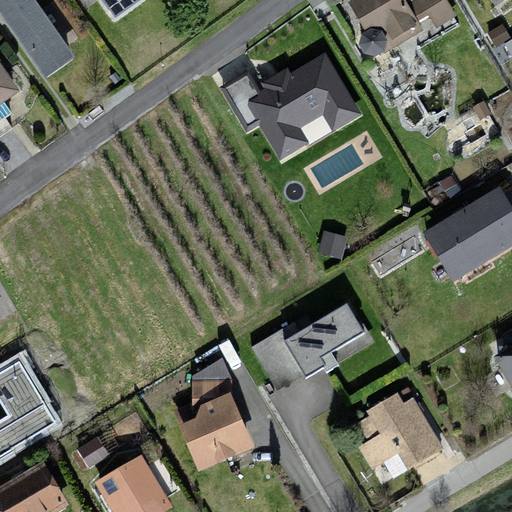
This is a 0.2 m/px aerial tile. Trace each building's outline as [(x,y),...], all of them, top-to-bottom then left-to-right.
[(0,0),(0,30),(34,81),(65,60),(23,0),(0,0)] [(89,0),(105,21),(132,0),(89,0)] [(349,0),(342,4),(373,55),(427,22),(431,28),(451,16),(440,0),(349,0)] [(482,0),(488,8),(499,0),(482,0)] [(321,49),(238,95),(275,160),(358,114),(321,49)] [(0,98),(9,93),(0,80),(0,98)] [(418,232),(445,280),(511,241),(511,223),(493,190),(418,232)] [(289,320),(243,347),(272,396),(365,342),(344,306),(297,333),(289,320)] [(511,341),(485,358),(509,397),(511,394),(511,341)] [(437,450),(406,398),(397,404),(390,393),(357,412),(372,437),(353,448),(366,470),(390,455),(400,472),(437,450)] [(187,421),(171,427),(190,472),(242,450),(220,396),(192,407),(187,421)] [(157,511),(164,508),(133,456),(86,484),(102,511),(157,511)] [(50,511),(61,505),(34,463),(0,485),(0,511),(50,511)]
